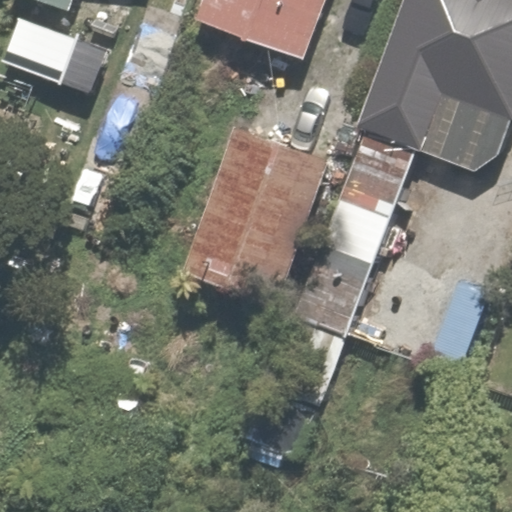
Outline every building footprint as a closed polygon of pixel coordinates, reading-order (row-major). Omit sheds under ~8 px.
[(56,0),(100,17),(107,0),(56,0)] [(228,0),(220,24),(335,66),(359,0),(228,0)] [(511,0),(433,0),(385,124),(511,172),(511,0)] [(263,133),(209,275),(302,311),(357,169),(263,133)] [(440,160),(383,139),(288,397),(345,418),(440,160)]
